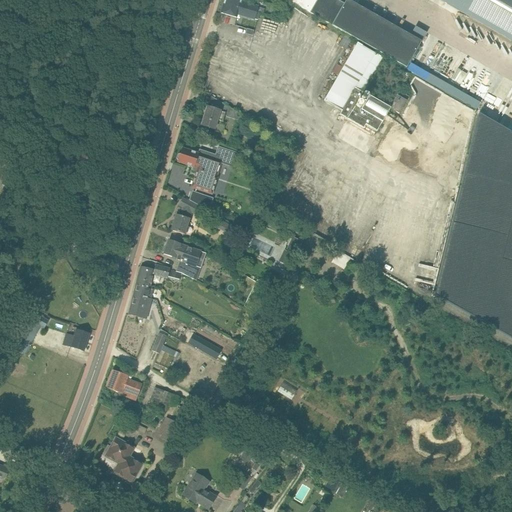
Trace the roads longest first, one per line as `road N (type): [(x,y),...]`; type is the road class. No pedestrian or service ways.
road 1 (residential): [(102,346),(299,462),(299,476),(274,511)]
road 2 (tertiary): [(123,272),(207,0)]
road 3 (unclassified): [(123,272),(68,242),(0,117)]
road 4 (unknown): [(392,0),(511,71)]
road 5 (tertiary): [(54,472),(102,346)]
